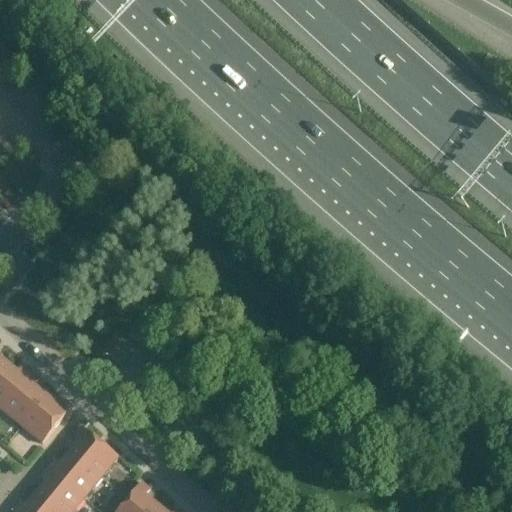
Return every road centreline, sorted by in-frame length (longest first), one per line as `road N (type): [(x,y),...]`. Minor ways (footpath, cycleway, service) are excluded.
road 1 (motorway): [(160,0),(511,311)]
road 2 (motorway): [(511,173),(315,0)]
road 3 (residential): [(0,253),(48,199),(53,181),(43,145),(0,103)]
road 4 (residential): [(208,511),(90,404)]
road 5 (residential): [(2,511),(90,404)]
road 6 (residential): [(90,404),(0,321)]
